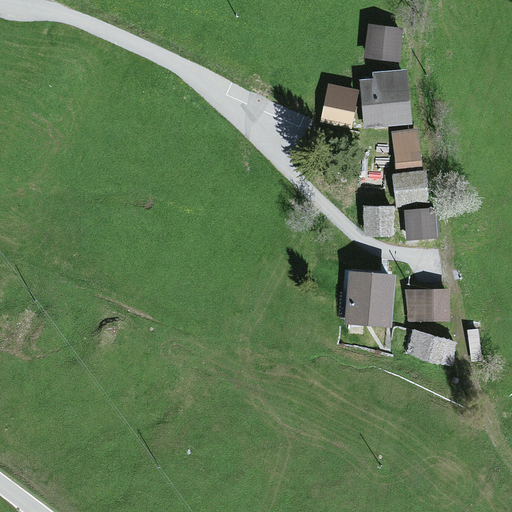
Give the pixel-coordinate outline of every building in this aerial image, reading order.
[(396,31),(363,30),(363,62),(395,62),(396,31)] [(403,73),(357,79),(364,137),(410,131),(403,73)] [(355,96),(325,91),(319,128),(350,132),(355,96)] [(418,134),(392,135),(394,176),(421,174),(418,134)] [(427,178),(393,179),(394,209),(428,208),(427,178)] [(390,209),(360,210),(361,238),(392,237),(390,209)] [(433,214),(405,216),(407,244),(435,242),(433,214)] [(387,279),(346,279),(346,329),(387,329),(387,279)] [(447,295),(416,296),(417,328),(448,326),(447,295)] [(456,347),(411,336),(404,362),(449,374),(456,347)]
